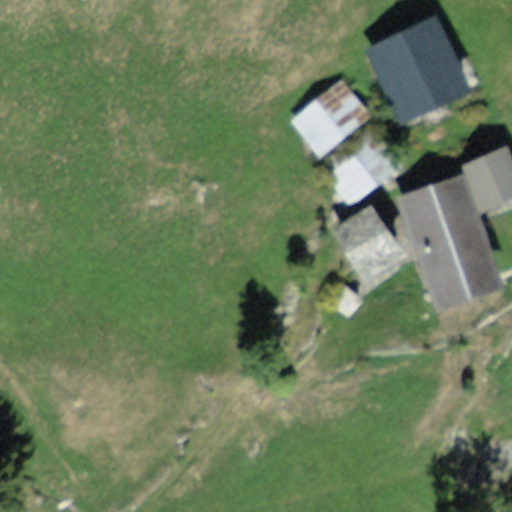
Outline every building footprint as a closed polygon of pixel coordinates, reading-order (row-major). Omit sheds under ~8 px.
[(466,102),(437,35),(374,62),(403,130),(466,102)] [(370,123),(343,92),(298,131),(325,162),(370,123)] [(370,143),(328,177),(358,215),(401,181),(370,143)] [(511,169),(510,165),(468,183),(483,218),(511,206),(511,169)] [(498,294),(459,190),(401,212),(440,316),(498,294)] [(397,261),(372,219),(325,247),(351,289),(397,261)]
